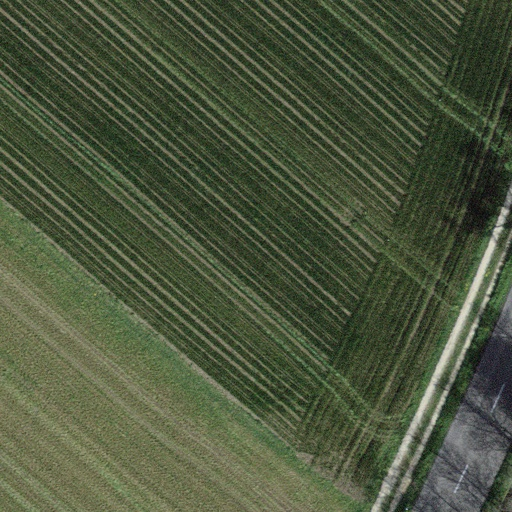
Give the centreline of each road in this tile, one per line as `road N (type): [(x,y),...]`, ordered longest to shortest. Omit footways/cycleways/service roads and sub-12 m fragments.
road 1 (track): [(511,198),(381,511)]
road 2 (secondary): [(444,511),(511,363)]
